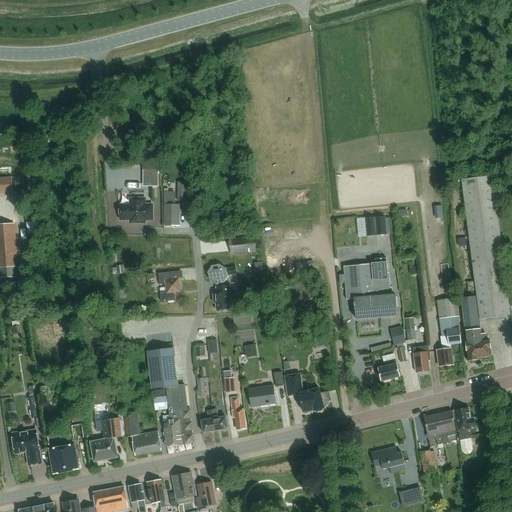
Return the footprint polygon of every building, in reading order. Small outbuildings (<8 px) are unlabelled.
[(158,161),(142,161),(143,170),(143,187),(159,186),(158,170),(158,161)] [(0,193),(14,192),(12,176),(0,177),(0,193)] [(462,180),(471,249),(475,282),(466,283),(468,292),(476,291),(477,296),(462,298),(467,342),(469,360),(478,359),(478,357),(492,356),(490,339),(487,339),(486,333),(481,333),(480,319),(511,315),(511,308),(509,296),(503,246),(493,176),(462,180)] [(178,190),(177,201),(188,201),(188,190),(178,190)] [(165,204),(176,204),(176,192),(173,192),(171,192),(168,192),(165,192),(165,204)] [(145,199),(131,199),(131,205),(120,205),(120,219),(131,219),(131,222),(145,222),(145,219),(152,219),(152,205),(145,205),(145,199)] [(177,223),(180,223),(180,204),(165,204),(165,226),(177,226),(177,223)] [(367,235),(387,234),(385,216),(365,218),(367,235)] [(38,220),(26,221),(27,233),(39,232),(38,220)] [(15,265),(17,265),(14,222),(0,223),(0,266),(1,266),(1,277),(16,276),(15,265)] [(230,239),(231,253),(256,251),(255,237),(230,239)] [(459,247),(466,246),(467,246),(466,238),(458,239),(459,247)] [(357,320),(398,316),(396,295),(393,295),(393,294),(390,294),(388,273),(387,258),(376,259),(376,263),(372,263),(373,274),(372,274),(371,264),(344,266),(345,275),(339,275),(340,284),(346,283),(347,300),(355,299),(355,302),(354,303),(354,305),(356,305),(357,320)] [(229,275),(237,274),(236,267),(228,269),(227,267),(221,264),(219,263),(213,265),(211,266),(208,271),(207,273),(209,280),(210,281),(215,285),(217,285),(223,284),(225,283),(229,277),(229,275)] [(124,271),(124,265),(116,266),(117,275),(125,274),(124,271)] [(167,284),(167,291),(161,292),(162,302),(176,301),(175,293),(182,292),(180,278),(172,279),(171,272),(159,274),(160,285),(167,284)] [(228,293),(230,293),(230,285),(217,287),(217,294),(213,294),(214,303),(216,303),(217,310),(230,309),(228,293)] [(441,331),(443,349),(437,350),(439,366),(454,364),(451,344),(462,343),(457,298),(438,300),(441,331)] [(409,340),(417,339),(415,317),(406,318),(409,340)] [(402,327),(391,329),(393,338),(395,345),(398,344),(404,342),(406,342),(404,335),(402,327)] [(217,339),(208,340),(208,347),(218,347),(217,344),(217,339)] [(404,342),(398,344),(399,348),(401,362),(408,361),(405,347),(404,342)] [(246,350),(247,358),(258,356),(256,345),(245,346),(246,350)] [(429,360),(431,360),(429,346),(413,348),(416,372),(430,371),(429,360)] [(174,348),(148,351),(153,389),(167,387),(171,420),(164,420),(165,431),(164,433),(164,436),(166,437),(167,446),(168,446),(168,448),(174,447),(174,445),(183,444),(194,443),(191,420),(189,418),(185,384),(178,385),(174,348)] [(382,381),(400,377),(396,359),(384,362),(385,366),(379,368),(382,381)] [(285,386),(282,372),(275,373),(277,387),(285,386)] [(324,402),(329,401),(328,392),(322,393),(321,387),(304,391),(301,373),(286,376),(289,396),(297,394),(299,401),(298,402),(299,405),(302,405),(304,412),(314,410),(315,411),(316,410),(318,412),(323,411),(323,410),(324,408),(325,408),(324,402)] [(205,377),(198,378),(199,391),(206,390),(205,377)] [(226,393),(234,392),(233,377),(224,378),(226,393)] [(252,408),(277,404),(274,385),(249,389),(252,408)] [(37,418),(34,397),(29,398),(32,419),(37,418)] [(237,430),(246,428),(243,409),(240,409),(239,397),(232,398),(233,410),(234,418),(236,418),(237,430)] [(469,407),(454,410),(460,441),(462,449),(462,450),(462,451),(463,451),(463,452),(464,453),(465,453),(465,454),(466,454),(467,454),(468,454),(469,454),(470,454),(471,453),(472,453),(472,452),(473,451),(473,450),(474,449),(474,448),(473,447),(472,438),(471,434),(474,433),(473,429),(477,428),(475,417),(471,418),(469,407)] [(216,431),(228,429),(226,417),(219,418),(217,409),(212,410),(216,431)] [(204,433),(216,431),(212,410),(208,411),(209,419),(202,421),(204,433)] [(448,436),(456,434),(457,434),(452,410),(439,414),(444,436),(443,436),(445,443),(450,442),(448,436)] [(126,436),(126,438),(133,436),(136,456),(162,451),(159,431),(141,435),(141,433),(142,433),(140,412),(124,414),(124,413),(119,413),(120,418),(122,437),(126,436)] [(82,413),(72,414),(73,423),(84,421),(82,413)] [(109,414),(95,416),(97,431),(104,430),(103,423),(103,421),(109,420),(109,414)] [(438,445),(445,443),(443,436),(444,436),(439,414),(424,417),(429,439),(431,446),(436,445),(434,438),(436,438),(438,445)] [(115,438),(122,437),(120,418),(109,420),(103,421),(103,423),(104,430),(105,439),(92,442),(95,462),(118,457),(115,438)] [(15,433),(14,434),(13,434),(16,453),(28,451),(30,465),(41,464),(39,449),(40,449),(37,431),(22,433),(21,432),(15,433)] [(75,444),(51,449),(54,474),(79,469),(75,444)] [(391,473),(406,470),(401,451),(398,452),(396,445),(372,452),(375,466),(382,465),(383,469),(390,467),(391,473)] [(435,458),(431,459),(430,450),(422,451),(425,473),(437,471),(435,458)] [(195,502),(194,496),(197,496),(192,472),(173,476),(176,493),(170,494),(172,506),(195,502)] [(168,511),(168,507),(166,507),(165,499),(161,480),(148,483),(152,504),(160,502),(162,510),(160,511),(168,511)] [(198,508),(216,504),(212,482),(198,485),(200,497),(196,498),(198,508)] [(140,511),(147,511),(144,492),(143,492),(142,484),(129,486),(132,502),(138,501),(140,511)] [(108,511),(128,508),(125,486),(94,492),(96,506),(83,509),(83,511),(108,511)] [(404,491),(399,492),(403,507),(413,504),(409,490),(404,491)] [(83,511),(81,511),(79,500),(63,502),(64,511),(83,511)]
